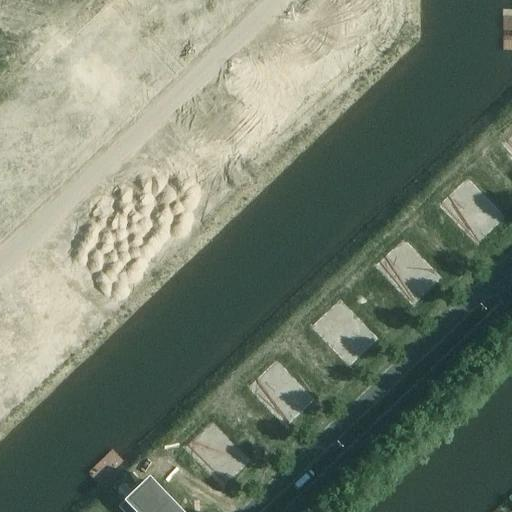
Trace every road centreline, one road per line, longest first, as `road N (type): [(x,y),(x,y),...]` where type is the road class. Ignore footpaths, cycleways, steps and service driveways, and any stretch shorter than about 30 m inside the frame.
road 1 (residential): [(0,271),(284,0)]
road 2 (unclassified): [(511,264),(251,511)]
road 3 (unclassified): [(292,511),(511,301)]
